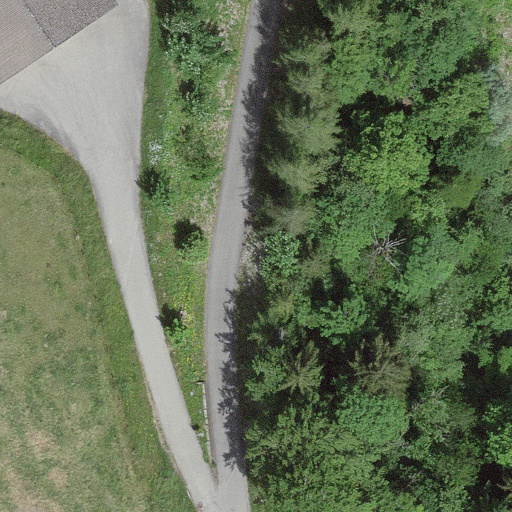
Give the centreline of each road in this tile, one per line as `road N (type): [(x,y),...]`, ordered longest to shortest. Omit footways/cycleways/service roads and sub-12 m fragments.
road 1 (track): [(264,0),(232,182),(225,274),(228,511)]
road 2 (track): [(209,511),(138,300),(117,182),(125,30)]
